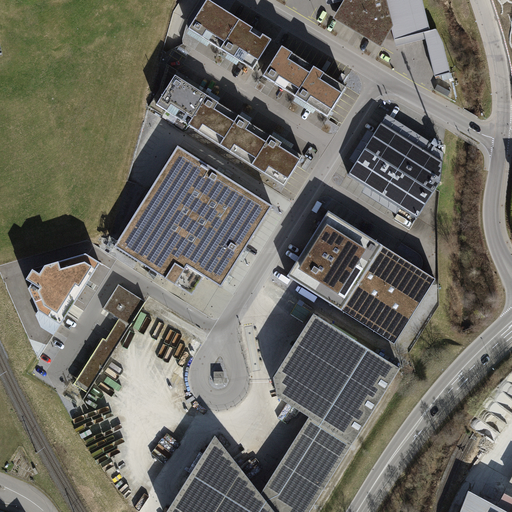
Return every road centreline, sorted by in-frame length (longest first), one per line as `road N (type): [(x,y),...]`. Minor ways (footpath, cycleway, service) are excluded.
road 1 (residential): [(380,77),(224,334)]
road 2 (secondary): [(511,327),(412,430),(359,511)]
road 3 (residential): [(380,77),(252,0)]
road 4 (residential): [(224,334),(199,369),(202,391),(211,398),(236,391),(232,355)]
road 5 (unclassified): [(511,272),(491,220),(501,139)]
road 6 (residential): [(501,139),(380,77)]
road 7 (unclassified): [(502,129),(501,69),(481,0)]
